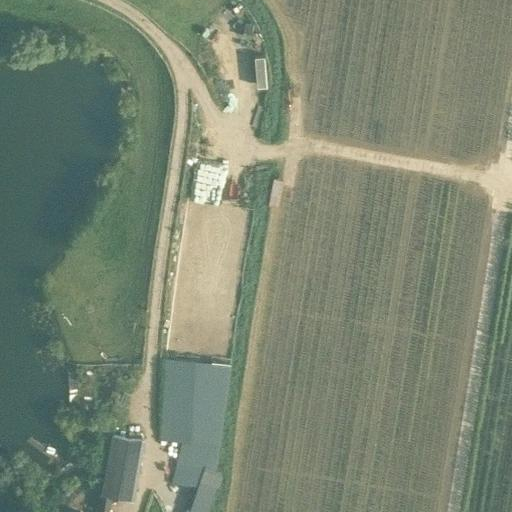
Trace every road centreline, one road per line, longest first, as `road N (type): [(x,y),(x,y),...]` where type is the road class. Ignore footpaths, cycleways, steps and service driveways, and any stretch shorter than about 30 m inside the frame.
road 1 (track): [(451,511),(511,136)]
road 2 (track): [(291,143),(511,182)]
